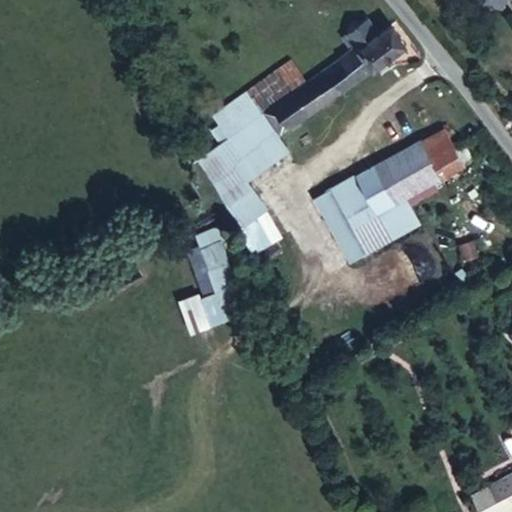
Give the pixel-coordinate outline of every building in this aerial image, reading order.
[(479,0),(501,13),(509,0),(479,0)] [(363,46),(378,34),(365,17),(350,28),(363,46)] [(389,25),(378,34),(363,46),(276,117),(295,141),(408,49),(389,25)] [(272,121),(221,164),(229,183),(243,199),(299,155),(272,121)] [(397,183),(415,172),(408,160),(338,198),(357,233),(367,228),(371,225),(385,218),(408,206),(397,183)] [(428,196),(415,172),(397,183),(408,206),(428,196)] [(371,225),(377,237),(392,230),(385,218),(371,225)] [(367,228),(357,233),(328,250),(343,277),(382,255),(367,228)] [(182,248),(202,291),(181,300),(196,335),(249,312),(215,234),(182,248)] [(511,511),(511,480),(476,503),(480,511),(511,511)]
